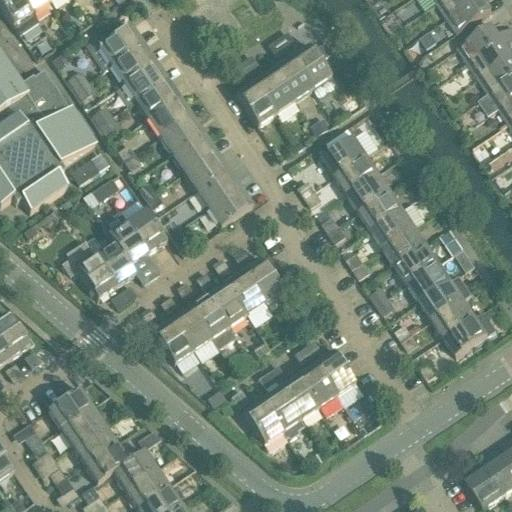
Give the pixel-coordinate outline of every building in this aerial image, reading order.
[(31,18),(18,0),(0,0),(0,13),(12,31),(31,18)] [(48,6),(44,0),(18,0),(31,18),(48,6)] [(429,0),(436,9),(449,0),(429,0)] [(449,0),(436,9),(446,24),(482,0),(449,0)] [(493,0),(482,0),(446,24),(456,40),(490,17),(483,7),(493,0)] [(95,35),(81,45),(102,76),(110,71),(142,50),(130,32),(116,41),(111,33),(99,41),(95,35)] [(467,71),(511,40),(511,34),(511,33),(497,42),(490,32),(456,55),(467,71)] [(276,45),(283,55),(293,48),(286,38),(276,45)] [(429,38),(418,45),(426,56),(436,49),(429,38)] [(477,85),(511,62),(505,53),(511,48),(511,40),(467,71),(477,85)] [(283,55),(276,45),(267,51),(274,61),(283,55)] [(323,48),(311,55),(318,67),(330,59),(323,48)] [(122,89),(154,68),(142,50),(110,71),(122,89)] [(289,64),(311,96),(329,83),(318,67),(311,55),(308,51),(289,64)] [(20,88),(0,58),(0,131),(0,132),(0,131),(0,211),(11,204),(14,210),(20,206),(28,219),(65,194),(57,181),(63,178),(59,172),(95,148),(70,110),(67,113),(42,76),(33,83),(32,81),(20,88)] [(240,69),(247,79),(257,72),(250,62),(240,69)] [(511,63),(511,62),(477,85),(487,100),(511,83),(511,63)] [(311,96),(289,64),(271,76),(292,108),(311,96)] [(113,95),(125,112),(134,107),(166,86),(154,68),(122,89),(113,95)] [(247,79),(240,69),(231,75),(238,85),(247,79)] [(253,88),(274,120),(292,108),(271,76),(253,88)] [(75,95),(84,88),(78,78),(68,85),(75,95)] [(487,122),(497,115),(511,105),(511,83),(487,100),(477,107),(487,122)] [(166,86),(134,107),(146,125),(178,104),(166,86)] [(84,88),(75,95),(80,104),(90,97),(84,88)] [(274,120),(253,88),(235,101),(256,132),(274,120)] [(158,143),(190,122),(178,104),(146,125),(158,143)] [(511,105),(497,115),(507,130),(511,126),(511,105)] [(98,131),(108,124),(102,114),(92,121),(98,131)] [(190,122),(158,143),(170,161),(202,140),(190,122)] [(322,123),(309,131),(316,142),(329,134),(322,123)] [(108,124),(98,131),(104,140),(114,133),(108,124)] [(182,179),(213,158),(202,140),(170,161),(182,179)] [(334,184),(366,162),(353,143),(321,165),(334,184)] [(122,167),(132,160),(126,151),(116,157),(122,167)] [(194,197),(226,176),(213,158),(182,179),(194,197)] [(132,160),(122,167),(129,176),(139,170),(132,160)] [(346,202),(378,180),(366,162),(334,184),(346,202)] [(226,176),(194,197),(206,215),(238,194),(226,176)] [(358,219),(390,198),(378,180),(346,202),(358,219)] [(101,192),(107,202),(116,196),(110,186),(101,192)] [(304,204),(314,197),(307,188),(297,195),(304,204)] [(143,205),(153,199),(147,189),(137,196),(143,205)] [(107,202),(101,192),(91,199),(97,209),(107,202)] [(238,194),(206,215),(219,235),(251,213),(238,194)] [(314,197),(304,204),(310,213),(320,207),(314,197)] [(370,237),(402,216),(390,198),(358,219),(370,237)] [(153,199),(143,205),(150,215),(160,208),(153,199)] [(382,255),(414,234),(402,216),(370,237),(382,255)] [(125,229),(147,261),(165,249),(143,217),(125,229)] [(328,240),(338,233),(331,224),(322,230),(328,240)] [(167,241),(177,234),(171,225),(161,232),(167,241)] [(147,261),(125,229),(106,242),(111,250),(112,249),(128,274),(128,273),(147,261)] [(36,239),(32,233),(23,238),(27,245),(36,239)] [(338,233),(328,240),(334,249),(344,243),(338,233)] [(177,234),(167,241),(174,251),(184,244),(177,234)] [(394,273),(426,251),(414,234),(382,255),(394,273)] [(115,294),(93,262),(84,249),(65,261),(69,266),(61,271),(69,282),(76,277),(96,306),(115,294)] [(93,262),(115,294),(133,281),(128,273),(128,274),(112,249),(111,250),(93,262)] [(426,251),(394,273),(406,291),(438,269),(426,251)] [(231,262),(237,272),(247,266),(240,256),(231,262)] [(352,275),(362,269),(356,260),(346,266),(352,275)] [(241,278),(263,310),(282,297),(261,265),(241,278)] [(213,274),(219,284),(229,278),(222,268),(213,274)] [(362,269),(352,275),(358,285),(368,279),(362,269)] [(438,269),(406,291),(418,309),(459,282),(458,282),(450,288),(438,269)] [(223,290),(245,322),(263,310),(241,278),(223,290)] [(195,286),(202,296),(211,290),(204,280),(195,286)] [(430,327),(470,300),(459,282),(418,309),(430,327)] [(211,290),(202,296),(206,302),(227,334),(245,322),(223,290),(215,296),(211,290)] [(177,298),(184,308),(193,302),(186,292),(177,298)] [(119,299),(126,309),(135,303),(128,293),(119,299)] [(376,312),(386,305),(380,295),(370,302),(376,312)] [(126,309),(119,299),(109,306),(116,316),(126,309)] [(442,345),(474,323),(463,306),(471,300),(470,300),(430,327),(442,345)] [(206,302),(188,314),(209,346),(216,356),(234,344),(227,334),(206,302)] [(159,310),(166,320),(175,314),(168,304),(159,310)] [(386,305),(376,312),(382,321),(392,314),(386,305)] [(209,346),(188,314),(170,326),(191,358),(209,346)] [(150,317),(141,323),(147,333),(156,326),(150,317)] [(474,323),(442,345),(455,364),(495,337),(482,318),(474,323)] [(0,325),(0,348),(11,365),(29,352),(7,321),(0,325)] [(191,358),(170,326),(151,339),(173,370),(191,358)] [(400,347),(410,341),(404,331),(394,338),(400,347)] [(410,341),(400,347),(407,357),(417,350),(410,341)] [(0,371),(11,365),(0,348),(0,371)] [(303,354),(309,364),(319,358),(313,348),(303,354)] [(309,364),(303,354),(294,360),(300,370),(309,364)] [(314,370),(335,402),(354,389),(333,357),(314,370)] [(24,364),(31,374),(40,368),(33,358),(24,364)] [(258,365),(253,358),(246,363),(251,370),(258,365)] [(419,375),(425,384),(435,377),(429,368),(419,375)] [(296,382),(318,414),(335,402),(314,370),(296,382)] [(5,377),(12,387),(21,381),(15,371),(5,377)] [(267,378),(274,388),(284,382),(277,372),(267,378)] [(274,388),(267,378),(258,385),(265,395),(274,388)] [(318,414),(296,382),(278,394),(299,426),(300,426),(318,414)] [(260,407),(285,444),(287,443),(290,445),(298,439),(297,436),(304,431),(300,426),(299,426),(278,394),(260,407)] [(60,436),(92,414),(79,395),(47,417),(60,436)] [(247,407),(240,397),(231,403),(237,413),(247,407)] [(225,407),(219,398),(206,407),(212,416),(225,407)] [(285,444),(260,407),(242,419),(267,456),(272,457),(283,449),(285,445),(285,444)] [(72,454),(104,432),(92,414),(60,436),(72,454)] [(84,472),(116,451),(104,432),(72,454),(84,472)] [(367,441),(362,433),(358,436),(363,444),(367,441)] [(31,455),(41,448),(35,439),(25,445),(31,455)] [(41,448),(31,455),(37,464),(47,458),(41,448)] [(116,451),(84,472),(96,490),(112,480),(112,479),(128,468),(116,451)] [(124,497),(157,476),(143,457),(128,468),(112,479),(112,480),(124,497)] [(0,485),(12,477),(0,458),(0,485)] [(319,458),(310,464),(316,472),(325,466),(319,458)] [(511,495),(511,469),(506,460),(486,473),(504,501),(511,495)] [(465,487),(481,511),(488,511),(504,501),(486,473),(465,487)] [(55,491),(65,484),(59,475),(49,481),(55,491)] [(134,511),(142,511),(169,495),(157,476),(124,497),(134,511)] [(65,484),(55,491),(62,500),(72,493),(65,484)] [(81,500),(87,510),(97,503),(91,494),(81,500)] [(180,511),(169,495),(142,511),(180,511)]
